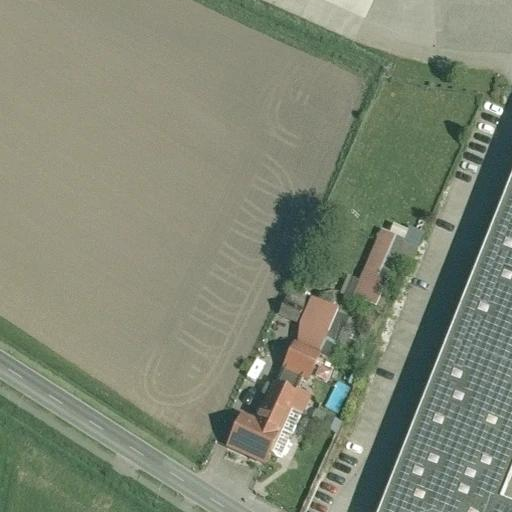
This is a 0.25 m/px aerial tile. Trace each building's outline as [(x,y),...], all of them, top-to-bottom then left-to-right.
[(511,511),(511,509),(499,505),(511,473),(511,179),(379,511),(511,511)] [(391,240),(381,236),(352,304),(372,312),(383,287),(372,282),(391,240)] [(349,276),(343,293),(353,297),(360,279),(349,276)] [(290,349),(277,376),(269,391),(290,401),(298,386),(303,389),(316,362),(290,349)] [(222,453),(260,472),(294,403),(290,401),(269,391),(251,427),(238,421),(222,453)]
